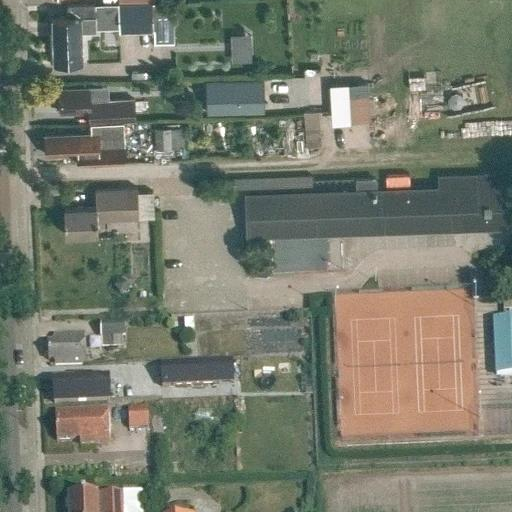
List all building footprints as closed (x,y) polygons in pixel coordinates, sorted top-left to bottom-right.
[(116,3),(117,33),(151,32),(150,2),(116,3)] [(49,18),(50,48),(51,66),(81,64),(80,46),(79,17),(93,17),(93,5),(66,6),(67,17),(49,18)] [(247,59),(248,33),(225,32),(225,59),(247,59)] [(197,79),(198,113),(261,110),(259,76),(197,79)] [(322,83),(324,122),(365,120),(363,81),(322,83)] [(108,121),(112,121),(112,119),(135,119),(135,105),(111,106),(111,103),(107,103),(107,101),(89,102),(89,88),(59,89),(59,112),(89,111),(89,122),(108,121)] [(316,146),(316,110),(301,110),(301,146),(316,146)] [(80,135),(79,133),(45,134),(45,154),(77,153),(78,165),(125,163),(123,123),(98,124),(98,134),(80,135)] [(158,146),(171,146),(171,127),(158,127),(158,146)] [(483,217),(511,216),(510,184),(499,185),(499,176),(476,176),(476,185),(476,189),(246,196),(247,234),(483,226),(483,217)] [(97,234),(96,219),(139,218),(138,186),(95,187),(96,206),(64,206),(65,235),(97,234)] [(511,320),(494,321),(497,378),(511,377),(511,320)] [(102,339),(126,338),(125,326),(101,327),(102,339)] [(52,343),(48,343),(48,361),(53,361),(54,367),(86,365),(84,335),(52,337),(52,343)] [(216,364),(160,366),(161,388),(217,386),(233,385),(232,363),(216,364)] [(54,405),(109,402),(108,378),(91,379),(90,376),(74,377),(74,380),(52,381),(54,405)] [(149,430),(148,410),(129,410),(129,430),(149,430)] [(107,412),(55,414),(56,443),(79,442),(80,447),(108,446),(107,412)] [(120,511),(120,495),(67,496),(67,511),(120,511)]
